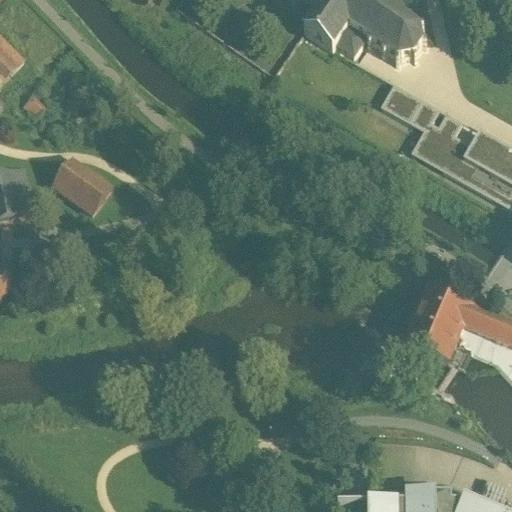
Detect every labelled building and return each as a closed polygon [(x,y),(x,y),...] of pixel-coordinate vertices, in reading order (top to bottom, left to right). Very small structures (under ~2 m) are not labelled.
[(295,0),(291,6),(296,10),(301,2),(322,16),(305,40),(333,60),(338,54),(353,65),(355,66),(367,47),(370,50),(368,54),(371,55),(373,51),(385,59),(382,64),(385,65),(388,61),(398,68),(397,73),(400,74),(401,68),(412,66),(415,70),(418,69),(415,64),(422,55),(427,56),(427,52),(422,51),(420,40),(425,37),(423,35),(419,37),(410,31),(413,27),(410,25),(407,29),(395,21),(398,16),(396,14),(393,19),(372,4),(374,0),(295,0)] [(0,78),(6,84),(24,66),(0,41),(0,78)] [(463,170),(472,155),(455,146),(463,132),(394,93),(381,117),(424,141),(411,163),(444,182),(454,165),(463,170)] [(47,115),(33,102),(23,113),(37,126),(47,115)] [(511,159),(480,142),(472,155),(463,170),(454,165),(444,182),(511,220),(511,159)] [(112,194),(74,167),(55,193),(93,220),(112,194)] [(24,175),(0,180),(0,223),(6,222),(33,216),(24,175)] [(2,272),(0,273),(0,302),(16,290),(6,277),(2,272)] [(468,305),(429,289),(414,323),(402,352),(450,368),(464,334),(473,312),(475,308),(468,305)] [(511,327),(473,312),(464,334),(511,352),(511,327)] [(479,511),(466,506),(465,507),(452,507),(452,499),(435,499),(434,499),(406,499),(406,507),(370,508),(370,511),(479,511)]
